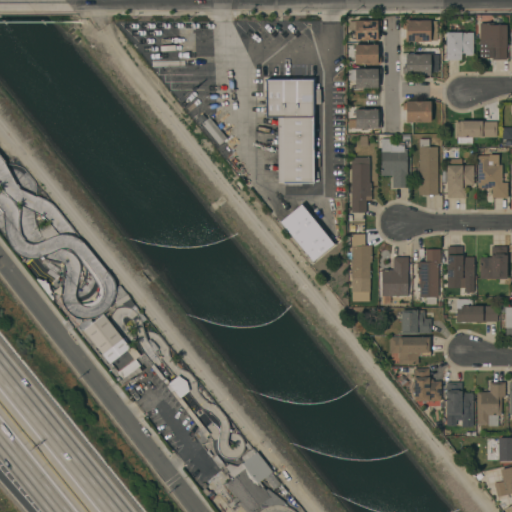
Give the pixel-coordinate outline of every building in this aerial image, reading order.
[(354,20),(380,21),(380,27),(377,27),(377,40),(354,40),(354,20)] [(429,20),(429,42),(405,42),(405,29),(401,29),(401,22),(405,22),(405,20),(429,20)] [(491,45),(479,45),(479,23),(488,23),(488,25),(506,25),(506,60),(491,60),(491,45)] [(445,33),(472,33),(472,55),(465,55),(465,53),(460,53),(460,60),(445,60),(445,33)] [(355,44),(377,45),(377,56),(380,56),(380,64),(376,64),(376,65),(354,64),(355,44)] [(429,54),(430,75),(405,75),(405,74),(402,74),(402,67),(405,67),(405,54),(429,54)] [(380,69),(380,75),(377,75),(377,88),(354,88),(354,69),(380,69)] [(313,184),(282,184),(282,183),(277,183),(277,118),(265,118),(265,79),(313,79),(313,184)] [(405,122),(405,110),(402,110),(402,103),(405,103),(405,101),(429,101),(430,122),(405,122)] [(377,109),(377,121),(380,121),(380,128),(377,128),(377,129),(355,129),(355,109),(377,109)] [(226,138),(219,145),(201,124),(208,117),(226,138)] [(496,121),(496,136),(481,136),(481,138),(459,138),(459,137),(455,137),(455,121),(496,121)] [(501,139),(511,139),(511,132),(511,128),(501,128),(501,139)] [(406,172),(407,172),(407,188),(391,188),(391,176),(380,175),(380,139),(391,139),(391,143),(404,143),(404,148),(406,148),(406,172)] [(437,195),(418,195),(418,182),(416,182),(417,167),(418,167),(418,147),(419,147),(419,139),(428,139),(428,147),(437,147),(437,195)] [(477,155),(488,155),(498,155),(498,164),(501,164),(501,182),(507,182),(507,197),(491,198),(491,188),(477,188),(477,155)] [(369,183),(371,183),(371,200),(365,200),(365,213),(350,213),(350,157),(369,157),(369,183)] [(446,166),(472,165),(473,185),(465,185),(465,198),(446,198),(446,166)] [(313,262),(280,222),(301,205),(334,246),(313,262)] [(351,259),(346,259),(346,253),(350,253),(350,234),(364,234),(364,245),(371,245),(371,263),(369,263),(369,291),(350,291),(351,259)] [(446,246),(462,246),(462,257),(473,257),(473,279),(460,279),(460,288),(446,288),(446,246)] [(479,259),(480,259),(480,257),(490,257),(490,255),(491,255),(491,247),(506,247),(506,279),(479,279),(479,259)] [(437,297),(436,297),(436,304),(426,304),(426,297),(419,297),(419,277),(417,277),(417,262),(425,262),(425,250),(439,249),(439,264),(437,264),(437,297)] [(407,270),(407,296),(380,296),(380,269),(392,269),(392,257),(407,257),(407,270)] [(472,299),(472,306),(496,306),(496,321),(456,322),(456,299),(472,299)] [(511,339),(511,306),(503,307),(505,340),(511,339)] [(401,334),(400,310),(417,310),(417,311),(424,310),(424,319),(430,319),(430,333),(401,334)] [(129,348),(132,346),(139,355),(134,360),(126,350),(109,364),(83,330),(103,314),(129,348)] [(428,337),(428,338),(429,338),(429,356),(417,356),(417,364),(398,364),(398,353),(388,353),(389,337),(428,337)] [(121,379),(117,372),(135,359),(140,366),(138,367),(121,379)] [(141,371),(121,385),(118,381),(121,379),(138,367),(141,371)] [(413,368),(428,368),(428,379),(432,379),(432,381),(440,381),(440,401),(439,401),(439,407),(426,407),(426,401),(413,401),(413,368)] [(180,398),(209,434),(206,437),(207,439),(200,444),(193,436),(200,430),(166,387),(169,385),(168,384),(178,376),(179,377),(186,381),(188,391),(180,398)] [(445,382),(461,382),(461,393),(472,393),(472,395),(473,427),(461,427),(461,421),(456,421),(456,428),(445,428),(445,382)] [(476,392),(489,392),(489,382),(504,382),(504,397),(501,397),(501,415),(497,415),(497,426),(487,426),(487,424),(476,424),(476,392)] [(498,438),(511,438),(511,461),(498,461),(498,438)] [(245,511),(224,485),(233,478),(229,473),(244,461),(241,458),(251,449),(280,484),(273,489),(264,478),(257,484),(260,488),(262,487),(265,491),(267,489),(284,503),(282,505),(272,505),(261,509),(259,505),(251,511),(245,511)] [(493,484),(502,482),(499,469),(511,466),(511,493),(496,497),(493,484)]
